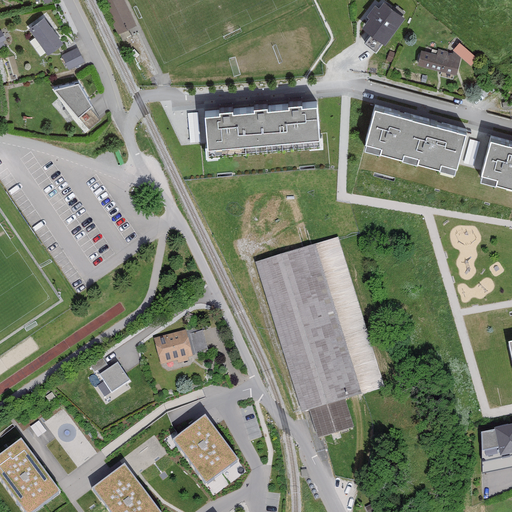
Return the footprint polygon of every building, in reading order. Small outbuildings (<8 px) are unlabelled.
[(136,26),(123,0),(101,0),(119,35),(136,26)] [(406,20),(386,4),(381,10),(377,7),(368,18),(372,21),(364,30),(373,37),(366,45),(378,54),(406,20)] [(64,45),(45,20),(30,32),(49,57),(64,45)] [(477,59),(460,44),(454,51),(472,66),(477,59)] [(84,63),(77,49),(62,57),(69,71),(84,63)] [(438,54),(422,50),(418,65),(435,69),(436,68),(458,73),(461,59),(448,56),(449,52),(439,50),(438,54)] [(78,83),(53,89),(84,134),(104,121),(78,83)] [(318,100),(204,111),(208,152),(322,142),(318,100)] [(467,129),(376,105),(366,141),(457,165),(467,129)] [(511,140),(491,135),(480,172),(511,180),(511,140)] [(386,389),(337,239),(255,265),(303,415),(311,413),(319,439),(354,428),(345,402),(386,389)] [(192,356),(186,333),(156,341),(162,364),(177,360),(178,363),(187,361),(187,358),(192,356)] [(112,392),(129,381),(118,364),(101,375),(112,392)] [(206,416),(175,440),(208,482),(239,458),(206,416)] [(511,427),(497,431),(502,457),(511,454),(511,427)] [(22,442),(0,458),(0,477),(25,511),(38,511),(61,495),(22,442)] [(162,511),(126,463),(95,486),(113,511),(162,511)]
